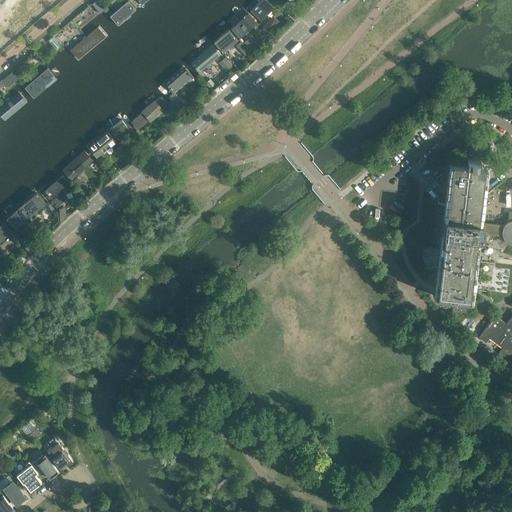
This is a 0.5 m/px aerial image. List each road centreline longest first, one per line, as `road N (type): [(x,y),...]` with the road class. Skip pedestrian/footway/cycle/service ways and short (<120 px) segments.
road 1 (tertiary): [(0,312),(63,232),(326,2)]
road 2 (residential): [(379,196),(463,117),(491,118),(511,131)]
road 3 (residential): [(22,511),(80,474),(91,490),(72,511)]
